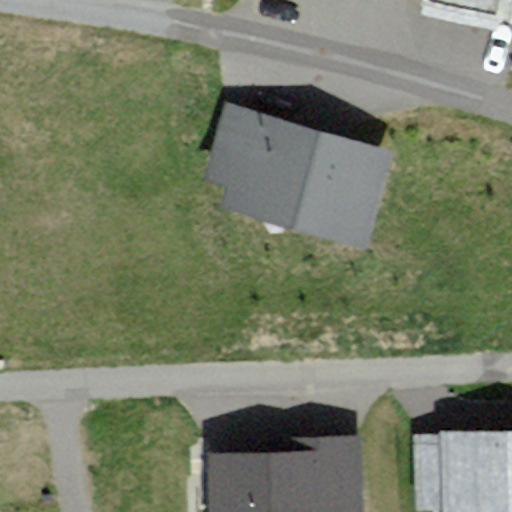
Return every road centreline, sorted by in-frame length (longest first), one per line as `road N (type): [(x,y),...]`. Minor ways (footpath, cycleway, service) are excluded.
road 1 (residential): [(511,122),(299,46),(9,0)]
road 2 (residential): [(511,370),(0,392)]
